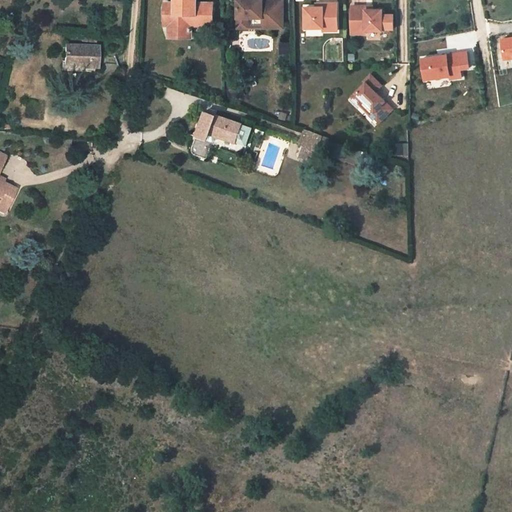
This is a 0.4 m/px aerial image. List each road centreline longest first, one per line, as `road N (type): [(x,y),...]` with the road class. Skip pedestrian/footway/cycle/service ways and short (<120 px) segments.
road 1 (track): [(0,391),(123,134)]
road 2 (unclassified): [(132,81),(123,134),(136,139),(173,121),(184,109),(178,97)]
